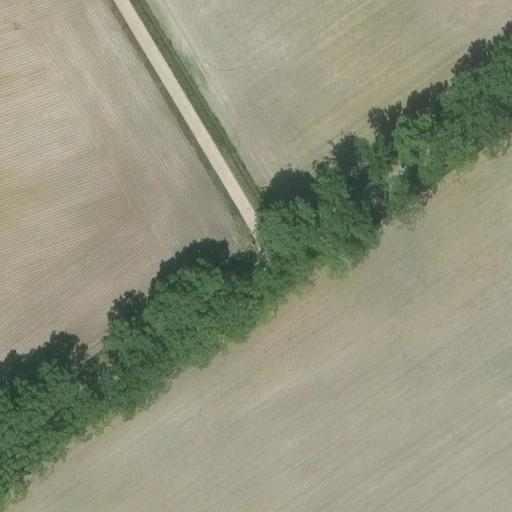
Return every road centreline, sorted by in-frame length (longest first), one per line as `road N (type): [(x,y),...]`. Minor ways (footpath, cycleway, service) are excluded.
road 1 (tertiary): [(0,457),(511,99)]
road 2 (unknown): [(260,275),(118,0)]
